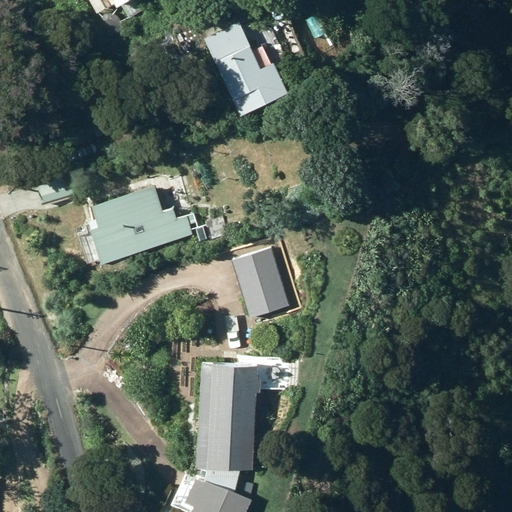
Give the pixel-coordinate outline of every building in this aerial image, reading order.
[(91,0),(101,16),(111,10),(112,11),(122,6),(124,9),(139,0),(91,0)] [(208,40),(247,118),(292,95),(277,65),(273,67),(264,49),(257,51),(243,22),(208,40)] [(87,111),(102,137),(116,129),(101,103),(87,111)] [(158,187),(101,209),(110,230),(98,235),(111,269),(196,236),(192,225),(201,222),(198,213),(181,219),(177,210),(168,214),(158,187)] [(230,262),(249,319),(289,306),(270,249),(230,262)] [(247,511),(252,502),(235,493),(240,471),(250,472),(255,395),(258,395),(259,382),(255,382),(256,365),(203,362),(195,472),(206,472),(205,484),(203,488),(193,483),(182,506),(193,511),(192,511),(247,511)] [(261,367),(263,391),(289,390),(287,365),(261,367)]
